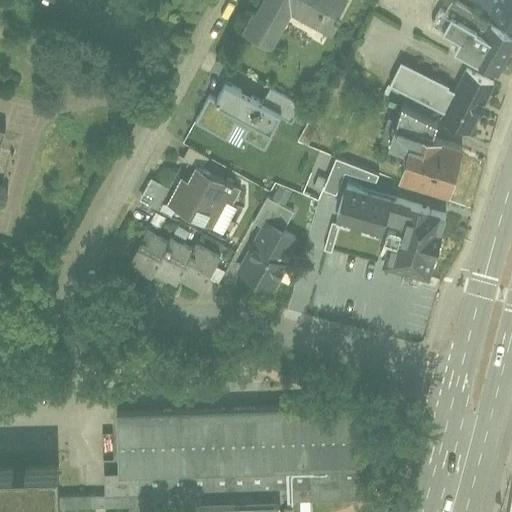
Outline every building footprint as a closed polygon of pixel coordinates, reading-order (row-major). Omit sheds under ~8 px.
[(265,0),(253,24),(280,37),(291,15),(330,34),(346,0),(265,0)] [(511,0),(490,0),(484,12),(511,26),(511,0)] [(448,50),(497,76),(511,48),(511,37),(451,5),(437,31),(453,40),(448,50)] [(432,102),(440,86),(442,83),(401,62),(390,84),(431,104),(432,102)] [(440,119),(469,132),(491,82),(464,71),(455,93),(440,86),(432,102),(445,108),(440,119)] [(272,129),(282,112),(226,82),(217,99),(209,95),(196,121),(239,144),(243,136),(266,149),(275,131),(272,129)] [(401,175),(449,190),(463,146),(433,137),(438,122),(403,104),(396,126),(387,123),(382,140),(409,148),(401,175)] [(189,162),(165,203),(199,222),(223,181),(189,162)] [(402,218),(407,201),(348,183),(339,213),(382,225),(385,214),(402,218)] [(265,218),(286,229),(295,212),(270,199),(259,220),(262,222),(265,218)] [(388,263),(427,275),(445,214),(428,209),(429,207),(407,201),(402,218),(388,263)] [(262,222),(236,271),(269,289),(284,262),(280,260),(294,234),(286,229),(265,218),(262,222)] [(206,287),(223,254),(200,242),(196,249),(175,238),(172,244),(147,231),(129,264),(152,276),(155,269),(179,282),(182,274),(206,287)] [(278,511),(278,506),(354,505),(353,412),(116,416),(117,490),(57,491),(56,461),(0,461),(0,511),(278,511)]
